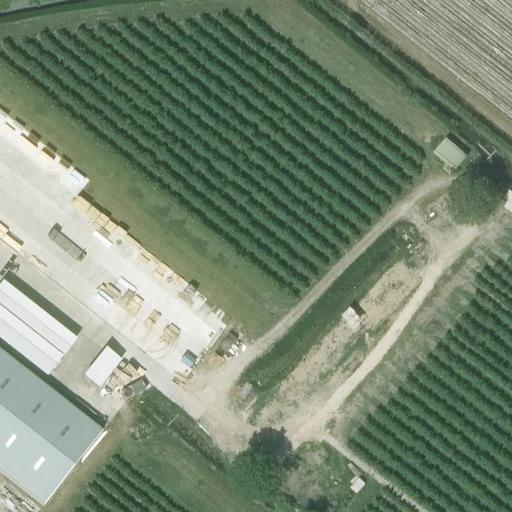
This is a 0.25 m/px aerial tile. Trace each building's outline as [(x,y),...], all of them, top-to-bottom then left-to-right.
[(458,170),(468,156),(446,139),(436,154),(458,170)] [(448,242),(461,230),(444,212),(431,224),(448,242)] [(252,417),(272,436),(424,274),(404,255),(252,417)] [(4,282),(0,286),(0,340),(47,378),(77,340),(4,282)] [(101,434),(0,354),(0,474),(43,508),(101,434)] [(320,463),(294,496),(315,511),(323,511),(346,482),(320,463)]
